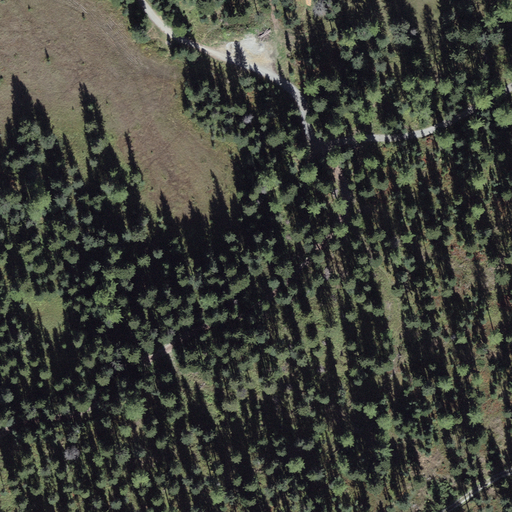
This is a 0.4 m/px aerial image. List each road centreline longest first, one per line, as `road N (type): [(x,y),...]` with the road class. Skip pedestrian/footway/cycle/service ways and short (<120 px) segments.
road 1 (track): [(0,433),(87,411),(122,368),(277,290),(346,215),(346,182),(320,142)]
road 2 (track): [(511,87),(413,137),(320,142),(302,100),(279,79),(176,37),(139,0)]
